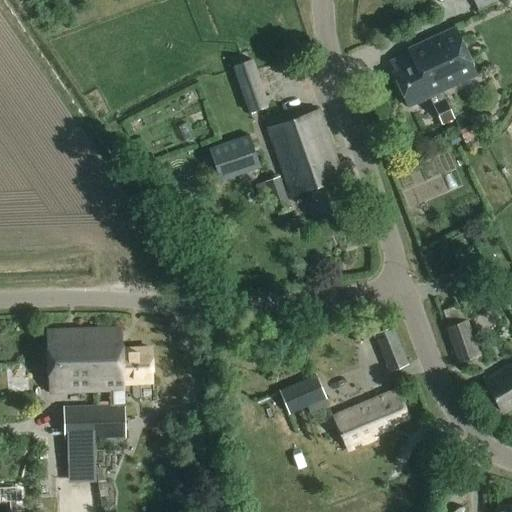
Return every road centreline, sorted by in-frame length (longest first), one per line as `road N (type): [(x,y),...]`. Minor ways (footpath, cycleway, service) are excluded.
road 1 (unclassified): [(403,284),(231,309),(95,297),(0,301)]
road 2 (unclassified): [(403,284),(328,52),(320,0)]
road 3 (unclassified): [(511,459),(479,442),(442,391),(403,284)]
